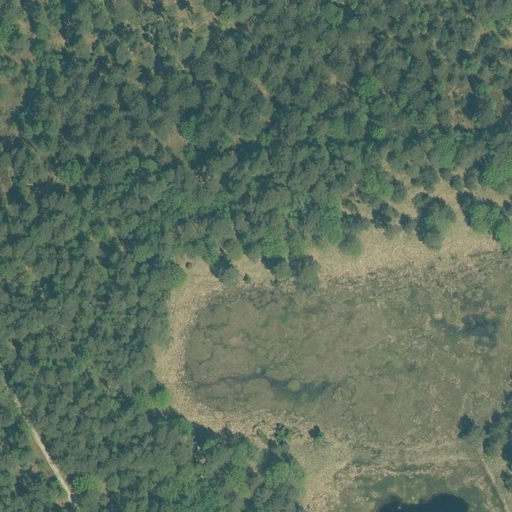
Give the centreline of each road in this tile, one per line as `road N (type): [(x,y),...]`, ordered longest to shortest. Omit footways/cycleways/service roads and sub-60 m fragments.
road 1 (unknown): [(57,474),(95,446),(136,295),(177,245),(268,178),(337,0)]
road 2 (track): [(511,128),(210,167),(0,209)]
road 3 (track): [(71,500),(0,372)]
